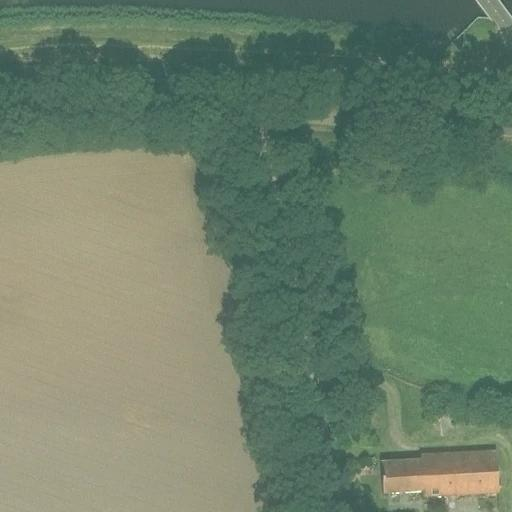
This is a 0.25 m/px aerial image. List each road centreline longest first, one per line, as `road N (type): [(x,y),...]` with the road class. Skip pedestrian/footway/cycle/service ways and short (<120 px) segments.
road 1 (unclassified): [(511,128),(254,113),(88,110),(0,118)]
road 2 (track): [(311,370),(254,113)]
